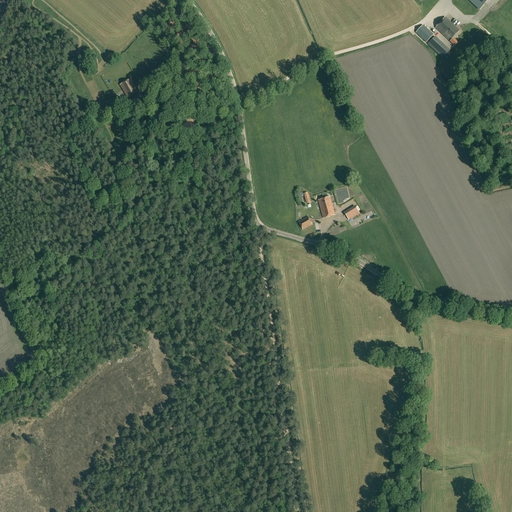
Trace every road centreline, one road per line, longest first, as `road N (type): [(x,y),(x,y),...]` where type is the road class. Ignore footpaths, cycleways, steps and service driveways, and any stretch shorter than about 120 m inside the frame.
road 1 (track): [(511,52),(448,8),(237,102)]
road 2 (unclassified): [(255,225),(297,511)]
road 3 (unclassified): [(511,314),(436,298),(333,246),(255,225)]
road 4 (unclassified): [(255,225),(234,87),(187,0)]
